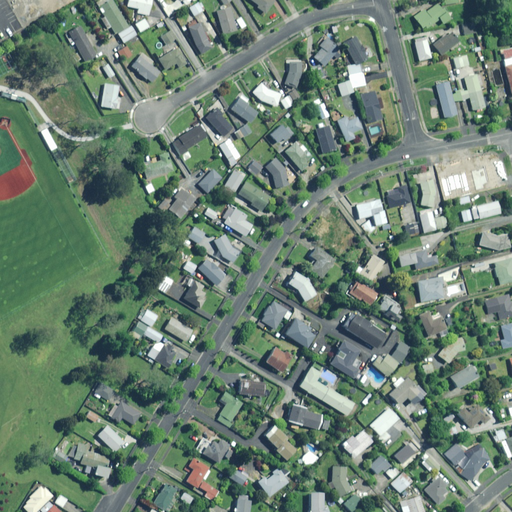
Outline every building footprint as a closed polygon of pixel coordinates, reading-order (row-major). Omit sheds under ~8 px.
[(27,0),(5,0),(17,21),(33,12),(27,0)] [(117,33),(128,26),(112,0),(106,0),(105,1),(106,2),(98,7),(104,16),(100,18),(107,28),(110,26),(114,33),(116,32),(117,33)] [(127,0),(126,6),(138,8),(137,13),(148,15),(151,0),(127,0)] [(273,2),(270,0),(246,0),(256,7),(255,8),(263,15),(273,2)] [(203,10),(198,2),(189,7),(194,15),(203,10)] [(440,10),(436,4),(425,12),(423,10),(412,18),(420,30),(423,27),(425,30),(438,20),(442,26),(450,20),(442,8),(440,10)] [(236,30),(230,6),(216,10),(222,34),(236,30)] [(246,25),(240,17),(236,20),(241,28),(246,25)] [(149,26),(144,18),(135,24),(140,32),(149,26)] [(206,38),(200,22),(187,26),(195,45),(201,54),(212,47),(206,38)] [(473,23),(461,25),(463,36),(475,34),(473,23)] [(96,55),(80,25),(68,32),(84,61),(96,55)] [(136,34),(131,25),(117,34),(123,42),(136,34)] [(160,36),(166,45),(174,40),(168,31),(160,36)] [(458,42),(450,32),(445,37),(444,35),(430,46),(439,57),(458,42)] [(355,35),(343,42),(356,65),(368,59),(364,52),(366,51),(362,44),(361,45),(355,35)] [(339,49),(326,37),(319,45),(321,47),(313,57),(324,66),(333,56),(337,59),(341,55),(337,51),(339,49)] [(430,59),(425,41),(413,44),(417,62),(430,59)] [(131,55),(126,46),(117,51),(122,60),(131,55)] [(187,63),(176,47),(157,58),(165,70),(175,63),(179,68),(187,63)] [(503,66),(511,64),(511,59),(511,58),(511,47),(499,50),(499,54),(502,54),(503,60),(501,60),(503,66)] [(160,71),(139,55),(130,66),(138,72),(138,73),(146,79),(146,78),(151,82),(160,71)] [(468,65),(466,56),(452,59),(454,69),(468,65)] [(284,83),(296,88),(302,72),(302,61),(289,61),(289,70),(284,83)] [(349,76),(362,73),(360,63),(347,66),(349,76)] [(511,63),(511,64),(503,66),(502,66),(510,97),(511,96),(511,63)] [(114,74),(107,64),(102,67),(109,78),(114,74)] [(324,69),(323,70),(320,64),(312,67),(317,80),(326,76),(324,69)] [(362,73),(349,76),(348,76),(350,80),(353,87),(365,85),(363,73),(362,73)] [(457,90),(460,101),(467,98),(470,111),(484,107),(484,106),(487,105),(485,97),(481,98),(475,75),(462,78),(465,89),(457,90)] [(252,92),(260,100),(277,106),(281,93),(267,89),(271,85),(265,80),(262,83),(261,83),(252,92)] [(353,87),(350,80),(337,84),(341,96),(354,91),(353,87)] [(460,101),(457,90),(453,91),(454,93),(450,95),(447,82),(433,86),(442,118),(455,115),(452,102),(460,101)] [(119,85),(104,83),(100,106),(115,108),(117,98),(116,98),(119,85)] [(300,96),(295,89),(289,93),(293,100),(300,96)] [(382,119),(375,90),(360,94),(367,123),(382,119)] [(248,99),(242,94),(231,109),(250,123),(258,112),(247,104),(248,103),(246,102),(248,99)] [(292,105),(287,96),(280,100),(285,109),(292,105)] [(323,103),(316,106),(322,119),(329,116),(323,103)] [(223,114),(216,107),(205,117),(223,137),(233,128),(222,115),(223,114)] [(273,122),(269,116),(264,119),(268,125),(273,122)] [(348,120),(346,116),(336,120),(346,142),(355,138),(352,133),(362,128),(357,117),(348,120)] [(207,136),(199,124),(178,137),(178,139),(172,143),(181,156),(181,155),(184,160),(190,157),(187,152),(188,151),(186,149),(207,136)] [(252,132),(247,124),(238,129),(239,130),(243,136),(244,137),(252,132)] [(285,128),(282,124),(270,135),(277,143),(283,139),(285,141),(293,133),(287,126),(285,128)] [(329,125),(315,129),(322,153),(336,150),(329,125)] [(243,136),(239,130),(234,133),(238,139),(243,136)] [(240,156),(229,139),(219,145),(229,162),(229,163),(231,166),(237,162),(235,159),(240,156)] [(299,147),(295,142),(284,152),(301,171),(308,165),(305,162),(312,156),(302,145),(299,147)] [(173,171),(167,152),(158,155),(160,160),(142,166),(146,179),(173,171)] [(289,185),(285,169),(275,157),(264,167),(272,175),(275,188),(289,185)] [(263,167),(255,160),(248,167),(249,168),(247,170),(254,176),(256,174),(263,167)] [(197,184),(207,193),(222,178),(213,169),(197,184)] [(231,198),(244,177),(233,171),(220,192),(231,198)] [(480,188),(477,174),(454,180),(458,194),(480,188)] [(419,182),(422,194),(420,204),(433,206),(436,191),(432,178),(419,182)] [(270,197),(245,182),(238,194),(251,202),(250,205),(261,212),(270,197)] [(410,202),(405,184),(397,186),(398,191),(385,195),(389,208),(410,202)] [(195,199),(181,188),(174,197),(176,199),(171,206),(163,200),(157,207),(165,213),(168,210),(180,219),(195,199)] [(470,201),(468,195),(458,198),(460,204),(470,201)] [(382,209),(379,199),(355,205),(359,218),(372,215),(374,224),(386,221),(383,209),(382,209)] [(500,212),(497,200),(476,206),(476,207),(471,208),(474,218),(479,217),(479,218),(500,212)] [(244,220),(247,216),(234,208),(234,209),(229,206),(222,218),(225,220),(223,223),(245,236),(252,225),(244,220)] [(217,213),(208,208),(204,214),(213,219),(217,213)] [(472,219),(469,209),(461,211),(464,221),(472,219)] [(436,229),(431,211),(419,214),(424,232),(436,229)] [(445,215),(435,217),(438,229),(448,226),(445,215)] [(375,228),(369,219),(361,225),(368,234),(375,228)] [(349,232),(340,221),(329,231),(328,229),(319,237),(329,249),(339,241),(341,243),(344,240),(343,237),(349,232)] [(419,231),(417,222),(405,225),(407,235),(419,231)] [(187,237),(198,244),(205,234),(194,227),(187,237)] [(510,246),(506,233),(498,235),(482,230),(478,244),(498,249),(510,246)] [(232,247),(224,234),(213,241),(222,257),(232,263),(239,252),(232,247)] [(335,259),(316,245),(309,254),(315,259),(309,269),(322,278),(330,266),(331,267),(333,264),(332,264),(335,259)] [(427,257),(425,248),(398,255),(401,266),(414,263),(416,269),(438,263),(436,254),(427,257)] [(383,260),(371,253),(362,269),(357,266),(354,271),(370,281),(373,277),(374,278),(376,275),(375,274),(377,271),(378,271),(382,265),(381,264),(383,260)] [(511,263),(510,256),(492,261),(494,267),(493,267),(495,277),(496,277),(498,284),(511,280),(511,263)] [(210,263),(206,259),(196,268),(215,287),(225,277),(217,269),(218,268),(211,261),(210,263)] [(196,266),(187,261),(182,268),(191,274),(196,266)] [(307,278),(294,270),(287,282),(297,289),(304,301),(316,293),(307,278)] [(165,293),(173,281),(163,275),(156,288),(165,293)] [(443,297),(440,283),(442,282),(441,275),(424,278),(424,279),(416,280),(419,301),(443,297)] [(203,286),(194,280),(183,299),(199,309),(204,300),(202,299),(205,293),(201,291),(203,286)] [(355,281),(348,293),(360,300),(361,298),(362,299),(362,300),(370,305),(377,292),(361,282),(360,284),(355,281)] [(511,300),(510,301),(508,293),(483,300),(487,314),(496,312),(499,320),(511,316),(511,300)] [(396,302),(384,295),(376,308),(384,313),(384,314),(387,316),(387,315),(398,322),(401,316),(397,314),(400,309),(394,305),(396,302)] [(287,309),(272,300),(269,305),(268,305),(262,314),(263,315),(260,320),(275,329),(287,309)] [(157,316),(146,309),(139,320),(150,326),(157,316)] [(431,319),(426,310),(417,314),(427,337),(445,328),(439,315),(431,319)] [(375,348),(385,333),(369,323),(370,322),(354,312),(354,313),(350,311),(341,326),(375,348)] [(191,330),(170,316),(163,328),(184,341),(191,330)] [(305,323),(295,316),(284,333),(307,348),(316,335),(309,331),(311,327),(306,324),(306,325),(304,324),(305,323)] [(142,333),(146,326),(137,321),(129,334),(138,340),(142,333)] [(499,340),(502,349),(511,345),(511,322),(500,325),(504,339),(499,340)] [(146,326),(142,333),(157,343),(161,335),(146,326)] [(456,352),(463,350),(460,337),(448,340),(436,355),(447,363),(456,352)] [(360,350),(342,339),(336,348),(338,350),(335,354),(334,354),(328,363),(352,378),(358,369),(357,368),(360,362),(354,358),(360,350)] [(389,356),(399,362),(408,347),(399,341),(389,356)] [(162,344),(158,342),(153,344),(151,347),(146,355),(152,359),(166,368),(171,360),(170,360),(175,352),(171,349),(172,347),(167,343),(165,346),(162,344)] [(281,372),(293,355),(285,350),(284,352),(274,346),(264,361),(281,372)] [(397,363),(386,353),(385,354),(384,354),(383,354),(380,357),(377,355),(370,363),(385,376),(397,363)] [(432,372),(430,363),(421,365),(423,374),(432,372)] [(478,376),(470,364),(449,377),(457,389),(478,376)] [(320,372),(310,366),(297,386),(346,415),(354,403),(328,387),(327,388),(315,381),(320,372)] [(403,380),(399,377),(391,384),(395,387),(387,394),(398,405),(406,397),(412,404),(424,393),(417,385),(415,386),(407,377),(403,380)] [(264,396),(265,382),(239,379),(237,393),(247,394),(247,396),(249,396),(249,395),(264,396)] [(97,381),(91,390),(94,393),(93,395),(98,398),(99,396),(107,401),(114,391),(97,381)] [(230,428),(233,424),(230,423),(243,403),(225,391),(218,401),(225,405),(219,414),(220,415),(217,420),(230,428)] [(373,397),(369,393),(361,402),(365,405),(373,397)] [(140,413),(120,401),(116,406),(113,404),(107,414),(110,416),(109,417),(118,423),(121,418),(133,425),(140,413)] [(306,408),(291,404),(288,415),(285,414),(284,418),(286,419),(286,420),(301,424),(301,425),(317,430),(322,415),(307,411),(307,410),(305,409),(306,408)] [(464,407),(457,413),(464,420),(463,421),(471,429),(480,420),(484,424),(491,418),(478,404),(469,412),(464,407)] [(398,419),(388,408),(369,425),(378,436),(398,419)] [(97,416),(88,411),(85,417),(94,422),(97,416)] [(329,420),(323,418),(321,428),(327,430),(329,420)] [(287,438),(273,424),(263,435),(266,437),(266,438),(276,448),(274,450),(285,460),(295,450),(285,440),(287,438)] [(123,442),(105,425),(96,435),(113,452),(123,442)] [(456,425),(447,427),(449,437),(458,435),(456,425)] [(374,439),(365,428),(362,431),(361,430),(352,437),(351,435),(341,444),(343,446),(342,447),(351,458),(374,439)] [(493,437),(496,441),(506,438),(503,429),(495,432),(496,436),(493,437)] [(390,436),(387,433),(379,440),(382,443),(390,436)] [(229,445),(218,439),(216,443),(211,440),(208,446),(206,444),(200,453),(217,463),(224,452),(225,452),(223,456),(227,458),(231,451),(227,449),(228,447),(227,447),(229,445)] [(86,445),(77,442),(72,459),(79,461),(78,464),(93,468),(92,474),(105,478),(107,468),(105,468),(108,457),(84,450),(86,445)] [(394,455),(402,464),(415,452),(407,443),(394,455)] [(467,455),(456,443),(444,454),(455,466),(467,455)] [(455,468),(460,474),(470,481),(483,464),(490,459),(483,447),(482,448),(479,443),(464,453),(466,455),(457,463),(459,465),(455,468)] [(67,456),(57,450),(53,458),(62,464),(67,456)] [(308,451),(303,456),(301,460),(305,464),(312,463),(317,457),(308,451)] [(390,465),(380,455),(368,466),(377,475),(381,470),(384,472),(390,465)] [(209,468),(192,457),(187,466),(192,469),(185,481),(196,488),(197,486),(206,492),(204,496),(212,501),(218,490),(201,480),(202,478),(204,479),(209,471),(207,470),(209,468)] [(331,466),(330,482),(327,483),(329,489),(333,487),(338,497),(350,490),(344,479),(345,467),(331,466)] [(288,482),(277,467),(271,472),(272,474),(265,479),(264,476),(256,481),(268,497),(288,482)] [(398,474),(392,467),(386,472),(392,479),(398,474)] [(240,473),(233,469),(228,477),(241,485),(248,474),(242,470),(240,473)] [(428,475),(423,469),(419,473),(424,478),(428,475)] [(413,481),(404,471),(391,483),(400,493),(413,481)] [(444,487),(447,485),(439,476),(423,490),(437,505),(445,498),(443,495),(447,491),(444,487)] [(176,490),(164,482),(151,504),(163,511),(163,510),(166,511),(167,511),(175,499),(172,497),(176,490)] [(29,498),(24,503),(25,504),(21,507),(26,511),(35,511),(51,496),(43,487),(42,489),(39,486),(28,497),(29,498)] [(192,498),(184,492),(180,499),(189,504),(192,498)] [(322,493),(308,492),(308,511),(327,511),(325,507),(322,508),(322,507),(322,493)] [(248,511),(250,500),(247,500),(247,496),(238,494),(237,499),(236,499),(234,511),(233,511),(248,511)] [(350,511),(362,503),(354,494),(342,504),(349,511),(350,511)] [(66,500),(58,495),(54,502),(61,507),(66,500)] [(424,511),(419,496),(400,502),(403,511),(424,511)] [(59,511),(52,504),(51,505),(48,501),(39,510),(40,511),(59,511)]
